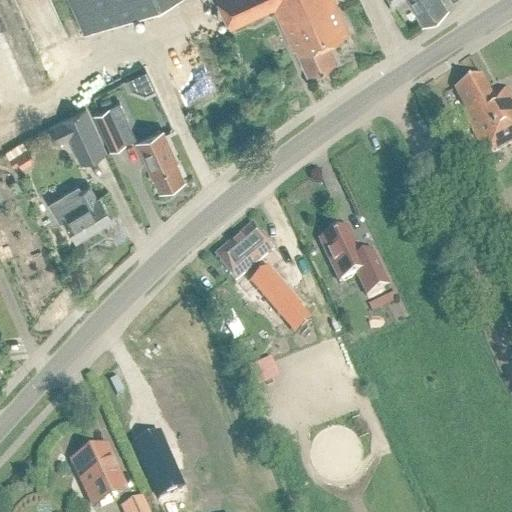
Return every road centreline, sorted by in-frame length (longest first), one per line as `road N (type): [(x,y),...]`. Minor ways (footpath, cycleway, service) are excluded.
road 1 (tertiary): [(0,426),(198,222),(381,87)]
road 2 (track): [(511,367),(411,144)]
road 3 (tertiary): [(381,87),(511,3)]
